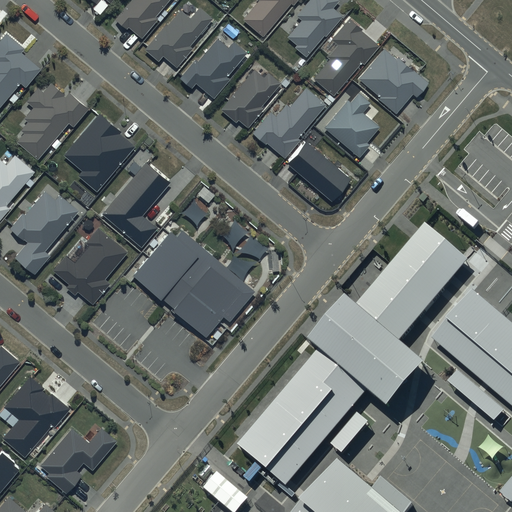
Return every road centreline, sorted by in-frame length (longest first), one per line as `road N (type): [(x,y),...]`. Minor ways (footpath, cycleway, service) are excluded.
road 1 (residential): [(331,253),(30,0)]
road 2 (residential): [(495,63),(331,253)]
road 3 (residential): [(331,253),(176,438)]
road 4 (residential): [(176,438),(0,289)]
